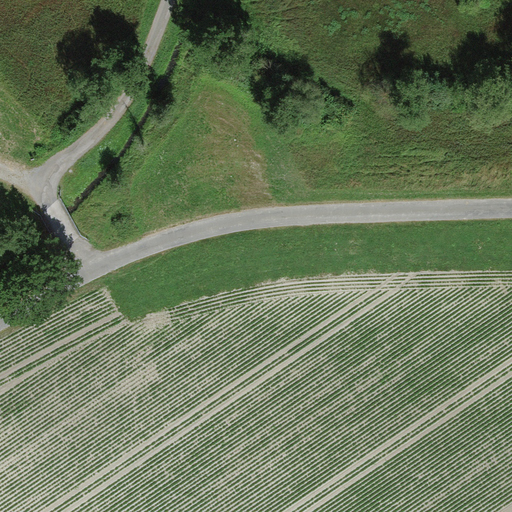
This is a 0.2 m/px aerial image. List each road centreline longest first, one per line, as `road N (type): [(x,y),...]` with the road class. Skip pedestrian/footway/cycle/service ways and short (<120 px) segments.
road 1 (unclassified): [(0,319),(159,239),(279,215),(511,206)]
road 2 (track): [(165,0),(133,83),(90,138),(48,169),(42,187)]
